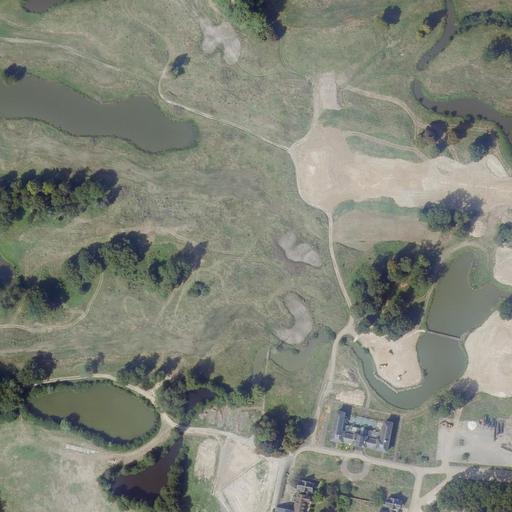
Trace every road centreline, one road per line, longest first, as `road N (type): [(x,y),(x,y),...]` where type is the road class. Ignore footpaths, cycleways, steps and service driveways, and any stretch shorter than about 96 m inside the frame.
road 1 (track): [(160,77),(214,88),(248,106),(276,95),(314,96)]
road 2 (track): [(288,152),(165,102),(160,77)]
road 3 (track): [(328,243),(395,240),(447,250),(465,240)]
